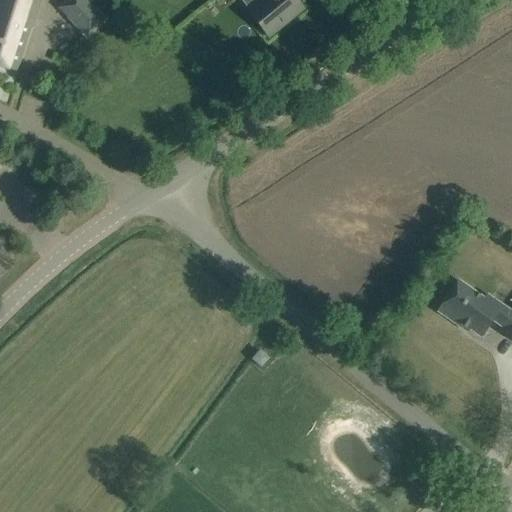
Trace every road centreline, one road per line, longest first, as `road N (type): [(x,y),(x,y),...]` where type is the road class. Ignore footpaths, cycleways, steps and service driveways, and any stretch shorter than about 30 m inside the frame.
road 1 (unclassified): [(511,493),(468,466),(195,225),(167,182)]
road 2 (unclassified): [(167,182),(461,0)]
road 3 (unclassified): [(0,314),(55,261),(167,182)]
